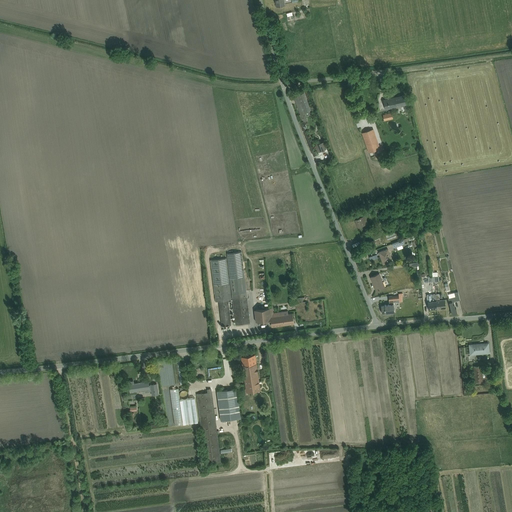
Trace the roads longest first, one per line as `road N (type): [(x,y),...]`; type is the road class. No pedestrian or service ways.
road 1 (unclassified): [(375,324),(59,367)]
road 2 (unclassified): [(375,324),(281,82)]
road 3 (track): [(59,367),(80,511)]
road 4 (unclassified): [(511,314),(375,324)]
road 5 (track): [(511,53),(386,70)]
